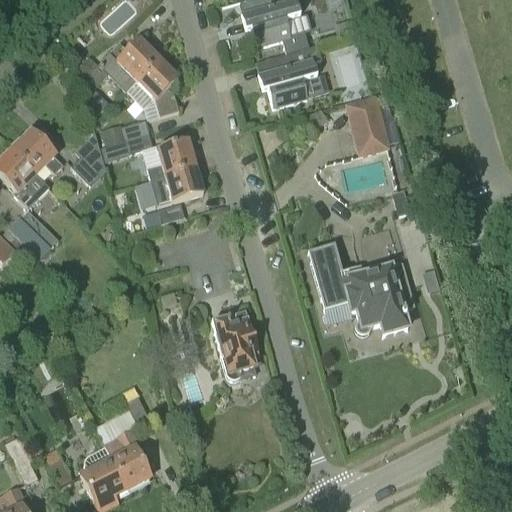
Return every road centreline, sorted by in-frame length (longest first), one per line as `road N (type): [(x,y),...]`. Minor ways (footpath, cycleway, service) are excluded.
road 1 (residential): [(323,487),(183,0)]
road 2 (secondary): [(329,510),(511,416)]
road 3 (residential): [(0,87),(92,0)]
